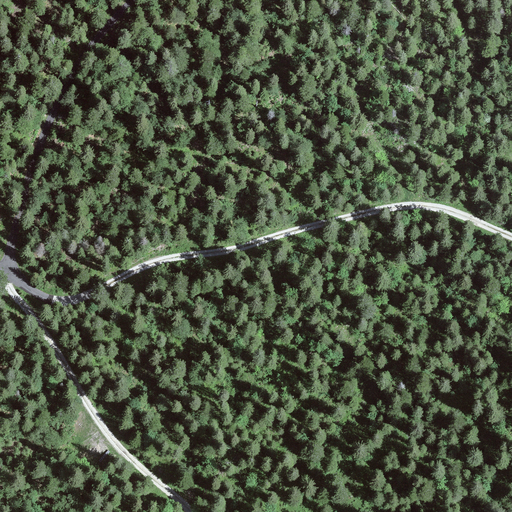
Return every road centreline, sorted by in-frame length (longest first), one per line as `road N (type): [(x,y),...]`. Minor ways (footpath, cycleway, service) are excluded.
road 1 (track): [(10,280),(66,302),(153,262),(401,207),(444,210),(511,237)]
road 2 (track): [(133,0),(91,45),(59,99),(9,248),(10,280)]
road 3 (track): [(10,280),(113,441),(190,511)]
